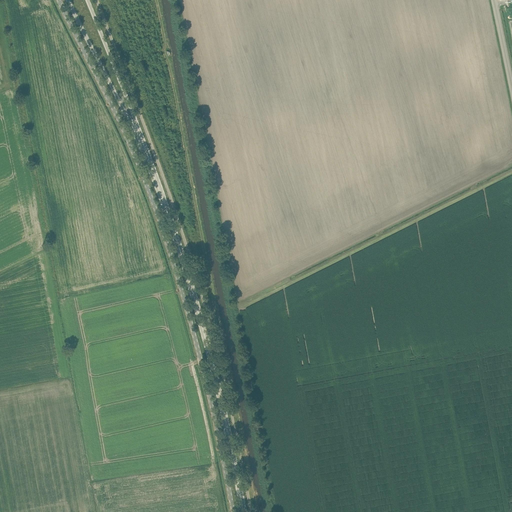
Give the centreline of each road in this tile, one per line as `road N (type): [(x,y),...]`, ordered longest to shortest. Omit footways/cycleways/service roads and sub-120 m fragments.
road 1 (unclassified): [(234,511),(202,362),(157,212),(59,0)]
road 2 (primary): [(243,511),(204,333),(145,152)]
road 3 (primary): [(68,0),(145,152)]
road 4 (primary): [(145,152),(87,0)]
